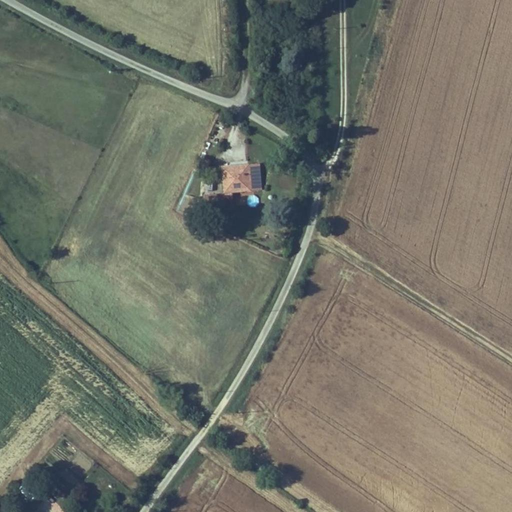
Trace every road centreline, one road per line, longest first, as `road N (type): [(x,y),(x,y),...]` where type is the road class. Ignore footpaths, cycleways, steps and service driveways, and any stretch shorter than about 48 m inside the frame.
road 1 (unclassified): [(7,0),(235,106),(304,153),(315,172),(305,240),(249,362),(143,511)]
road 2 (track): [(310,225),(511,359)]
